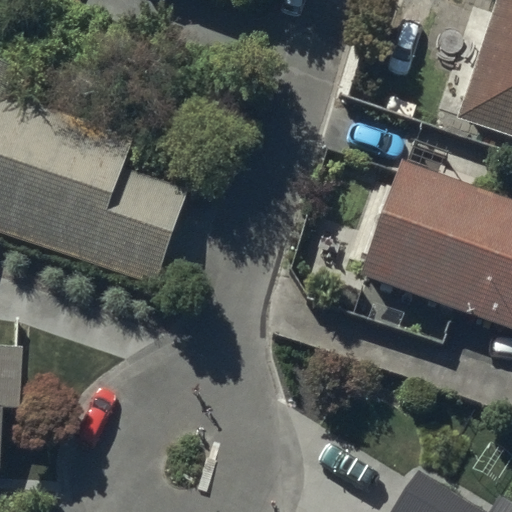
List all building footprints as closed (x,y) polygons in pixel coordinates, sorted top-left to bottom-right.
[(511,0),(500,0),(460,128),(511,146),(511,0)] [(0,242),(157,293),(187,202),(127,183),(139,146),(18,106),(28,75),(0,65),(0,242)] [(511,213),(403,175),(362,291),(511,343),(511,213)] [(0,478),(2,479),(5,426),(22,427),(27,360),(0,358),(0,478)] [(467,511),(418,482),(400,511),(467,511)]
